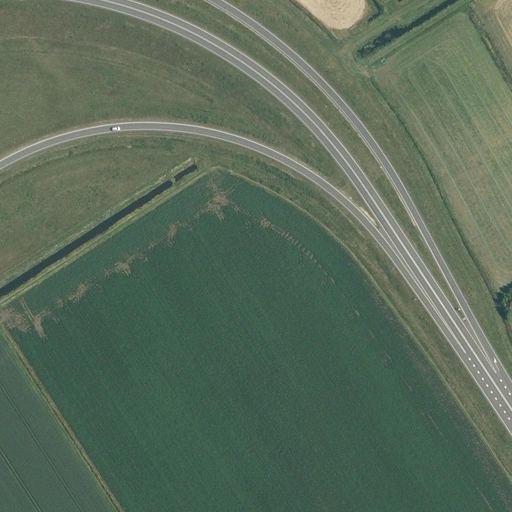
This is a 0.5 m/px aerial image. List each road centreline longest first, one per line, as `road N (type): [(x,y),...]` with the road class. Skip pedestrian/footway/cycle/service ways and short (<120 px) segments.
road 1 (trunk): [(0,165),(108,128),(192,129),(243,142),(304,171),(351,208),(472,351)]
road 2 (trunk): [(472,351),(342,157),(297,107),(194,33),(98,0)]
road 3 (trunk): [(489,377),(471,319),(399,185),(303,69),(210,0)]
